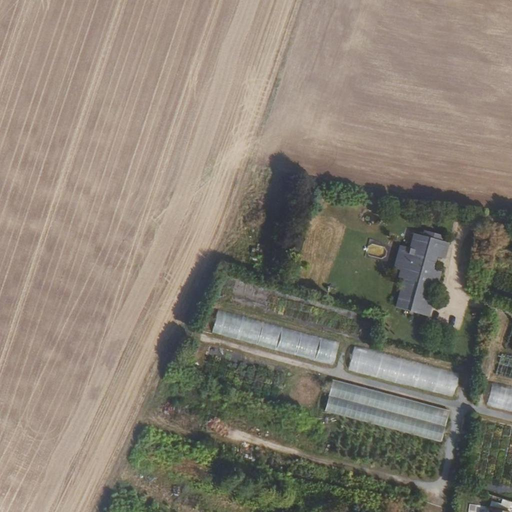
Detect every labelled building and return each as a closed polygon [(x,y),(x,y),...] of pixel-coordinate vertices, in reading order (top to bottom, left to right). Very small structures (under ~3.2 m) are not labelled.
[(400,248),(396,267),(395,270),(402,272),(400,279),(405,280),(397,309),(429,318),(433,302),(425,300),(428,286),(436,288),(440,273),(433,270),(434,262),(436,257),(443,259),(447,244),(440,242),(442,237),(424,233),(422,238),(413,235),(410,250),(400,248)] [(339,342),(218,309),(212,332),(333,364),(339,342)] [(460,373),(355,347),(349,370),(454,396),(460,373)] [(449,412),(331,380),(324,412),(442,443),(449,412)] [(511,387),(494,382),(487,405),(511,412),(511,387)]
